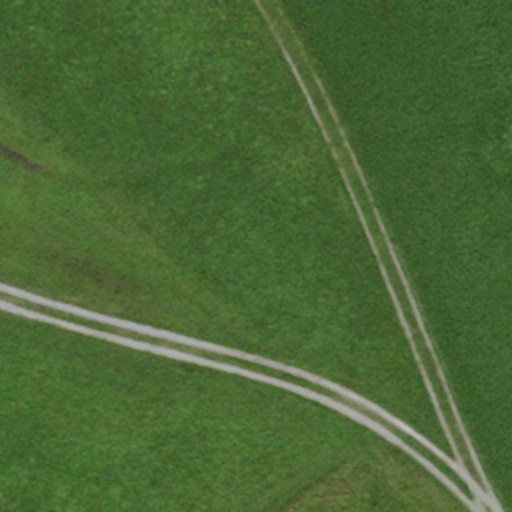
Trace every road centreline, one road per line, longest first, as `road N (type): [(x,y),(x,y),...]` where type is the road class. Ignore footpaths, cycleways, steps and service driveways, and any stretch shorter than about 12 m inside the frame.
road 1 (track): [(479,504),(339,152),(253,0)]
road 2 (track): [(485,511),(349,409),(0,303)]
